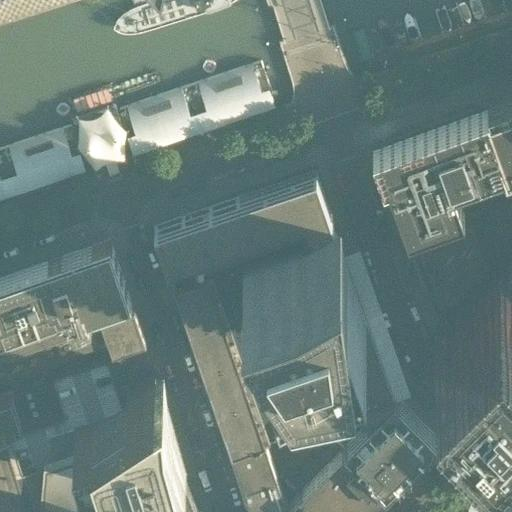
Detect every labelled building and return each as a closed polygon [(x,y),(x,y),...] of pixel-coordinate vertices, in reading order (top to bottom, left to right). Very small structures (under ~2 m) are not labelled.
[(64,127),(0,148),(0,199),(275,105),(260,61),(114,111),(107,91),(57,108),(64,127)] [(511,93),(484,104),(505,162),(511,159),(511,93)] [(484,104),(372,144),(401,223),(424,215),(427,223),(469,208),(511,192),(511,159),(505,162),(484,104)] [(393,390),(350,266),(343,246),(325,252),(316,228),(333,219),(315,167),(155,222),(232,446),(325,414),(393,390)] [(511,192),(469,208),(427,223),(424,215),(401,223),(418,269),(432,307),(439,314),(433,320),(493,379),(498,374),(511,359),(511,192)] [(0,376),(108,339),(97,307),(129,297),(109,238),(0,275),(0,376)] [(140,329),(133,310),(129,297),(97,307),(108,339),(112,351),(144,340),(143,339),(140,329)] [(199,511),(172,442),(155,371),(126,390),(130,403),(124,405),(107,353),(52,371),(64,409),(57,411),(56,411),(93,511),(199,511)] [(57,411),(45,377),(0,391),(0,429),(56,411),(57,411)] [(410,461),(437,435),(399,396),(394,390),(393,390),(325,414),(390,481),(392,479),(389,476),(407,458),(410,461)] [(93,511),(56,411),(0,429),(0,511),(93,511)] [(325,414),(232,446),(231,447),(243,481),(284,466),(329,511),(358,511),(390,481),(325,414)] [(329,511),(284,466),(243,481),(253,511),(329,511)]
